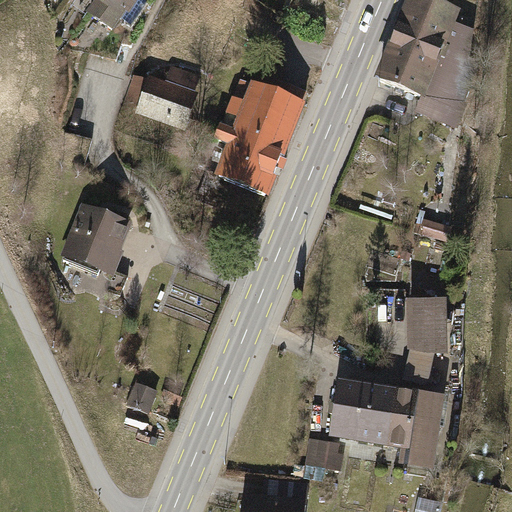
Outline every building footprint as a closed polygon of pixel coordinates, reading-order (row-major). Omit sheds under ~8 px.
[(100,0),(97,5),(87,18),(113,37),(127,17),(132,20),(146,0),(100,0)] [(330,0),(352,8),(355,0),(330,0)] [(459,18),(414,0),(409,0),(375,85),(424,105),(425,102),(455,27),(459,18)] [(455,27),(425,102),(469,108),(478,68),(469,64),(474,35),(455,27)] [(104,58),(110,37),(98,33),(91,54),(104,58)] [(110,37),(104,58),(117,62),(123,41),(110,37)] [(139,112),(137,117),(186,134),(200,98),(150,79),(148,83),(134,78),(124,107),(139,112)] [(267,92),(241,82),(217,144),(230,149),(218,180),(268,200),(309,96),(271,81),(267,92)] [(425,102),(424,105),(418,119),(459,134),(469,108),(425,102)] [(72,165),(81,138),(65,134),(57,160),(72,165)] [(84,169),(93,143),(81,138),(72,165),(84,169)] [(206,178),(196,202),(215,209),(224,185),(206,178)] [(114,281),(135,228),(84,208),(63,260),(114,281)] [(455,230),(425,222),(421,238),(450,246),(455,230)] [(411,256),(402,253),(399,261),(409,264),(411,256)] [(443,307),(412,306),(413,349),(407,377),(425,383),(430,355),(444,355),(443,307)] [(404,374),(410,343),(399,341),(394,372),(404,374)] [(158,395),(137,386),(128,408),(149,417),(158,395)] [(341,386),(333,437),(388,446),(396,395),(341,386)] [(165,393),(161,402),(179,410),(183,401),(165,393)] [(407,449),(415,398),(396,395),(388,446),(407,449)] [(430,468),(441,403),(415,398),(407,449),(404,464),(430,468)] [(157,409),(154,420),(175,427),(179,417),(157,409)] [(338,454),(340,445),(311,439),(304,479),(321,482),(324,468),(341,471),(344,455),(338,454)] [(263,481),(262,499),(304,502),(308,502),(309,484),(263,481)] [(417,495),(413,511),(442,511),(445,501),(417,495)] [(244,497),(243,511),(303,511),(304,502),(262,499),(244,497)]
